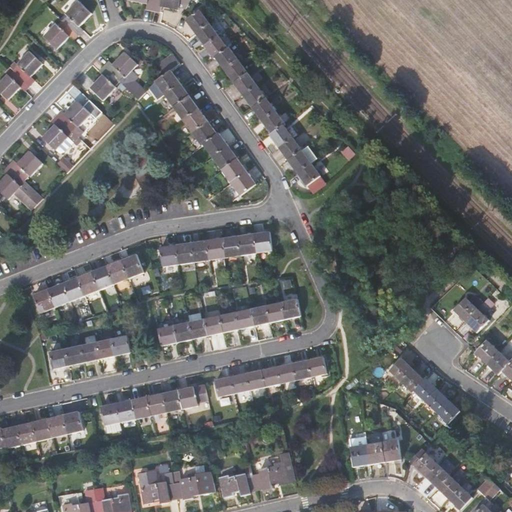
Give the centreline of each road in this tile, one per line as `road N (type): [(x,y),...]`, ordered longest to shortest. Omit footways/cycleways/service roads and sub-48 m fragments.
road 1 (residential): [(289,208),(330,307),(324,333),(0,407)]
road 2 (residential): [(0,146),(99,42),(116,32),(149,31),(176,46),(289,208)]
road 3 (residential): [(0,287),(140,232),(289,208)]
road 4 (residential): [(428,511),(409,493),(383,486),(256,511)]
road 5 (track): [(366,156),(483,269)]
